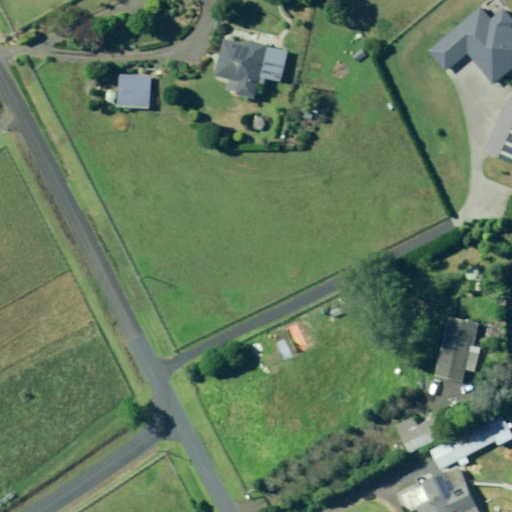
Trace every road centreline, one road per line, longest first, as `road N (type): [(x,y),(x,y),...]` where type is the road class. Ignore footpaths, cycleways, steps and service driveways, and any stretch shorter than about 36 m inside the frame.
road 1 (unclassified): [(180,416),(0,80)]
road 2 (unclassified): [(180,416),(33,511)]
